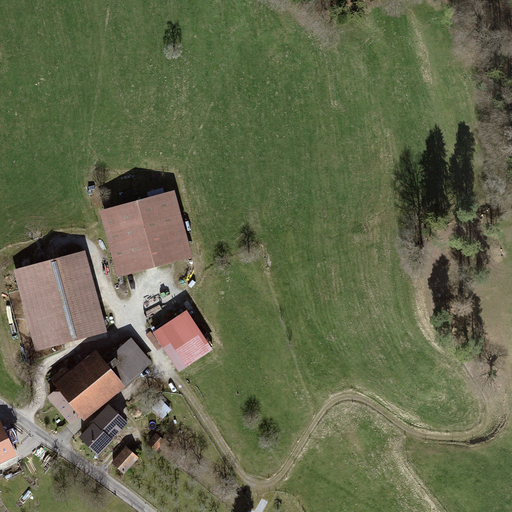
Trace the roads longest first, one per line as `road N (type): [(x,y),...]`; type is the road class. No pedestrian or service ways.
road 1 (track): [(162,371),(184,385),(249,481),(269,485),(283,474),(321,414),(344,396),(410,431),(473,434),(488,421),(488,400),(434,317),(428,270),(435,246),(460,226),(473,231),(490,263),(507,261)]
road 2 (track): [(22,421),(40,378),(58,360),(132,332),(145,335),(162,371),(108,403),(59,448)]
road 3 (unclassified): [(145,511),(0,405)]
